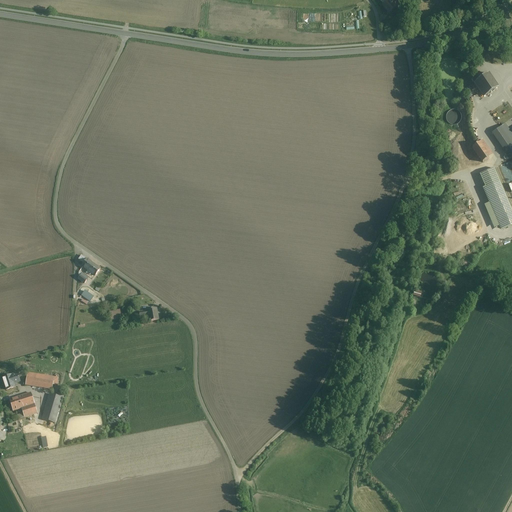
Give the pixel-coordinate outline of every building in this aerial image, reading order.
[(392,0),(388,0),(382,6),(389,13),(398,5),(392,0)] [(488,75),(474,84),(483,97),(495,89),(497,87),(488,75)] [(463,120),(455,109),(448,115),(455,125),(463,120)] [(501,139),(497,141),(510,158),(511,156),(511,135),(511,134),(502,140),(501,139)] [(479,144),(472,148),(483,163),(489,158),(479,144)] [(511,211),(494,169),(480,175),(489,197),(488,198),(497,219),(498,218),(503,230),(511,225),(511,211)] [(87,260),(82,267),(88,272),(93,265),(87,260)] [(93,265),(88,272),(95,276),(100,270),(93,265)] [(82,274),(78,279),(85,284),(88,279),(82,274)] [(415,290),(414,296),(422,299),(424,293),(415,290)] [(82,296),(91,302),(94,296),(85,291),(82,296)] [(156,309),(139,312),(140,318),(148,316),(149,322),(158,320),(156,309)] [(121,310),(112,311),(113,320),(122,319),(121,310)] [(11,375),(3,377),(7,390),(15,387),(14,383),(20,381),(18,373),(11,375)] [(28,373),(25,386),(52,390),(53,385),(57,386),(58,378),(28,373)] [(31,393),(9,400),(13,412),(21,409),(22,412),(17,414),(19,420),(38,414),(31,393)] [(56,396),(50,394),(42,420),(55,423),(63,394),(57,393),(56,396)]
